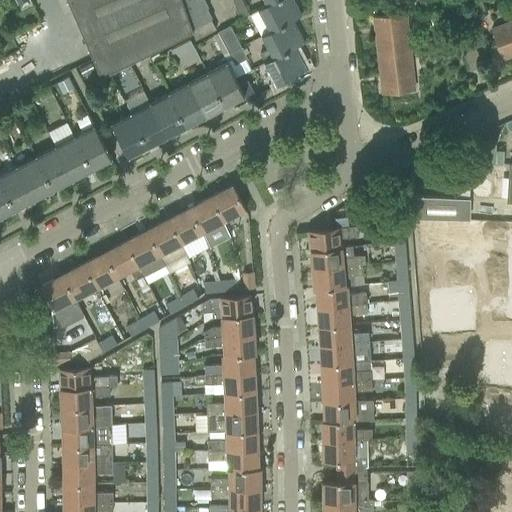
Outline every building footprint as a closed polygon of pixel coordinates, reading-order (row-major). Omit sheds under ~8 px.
[(66,0),(100,79),(130,64),(137,60),(138,59),(192,33),(190,29),(187,18),(183,7),(181,0),(66,0)] [(204,0),(198,0),(184,8),(187,18),(187,19),(206,8),(208,7),(204,0)] [(241,0),(232,0),(239,18),(248,13),(241,0)] [(249,14),(260,36),(300,15),(292,0),(274,0),(266,4),(266,5),(249,14)] [(206,8),(187,19),(191,29),(210,19),(211,18),(206,8)] [(374,16),(378,55),(408,51),(404,13),(374,16)] [(210,19),(191,29),(192,32),(195,40),(214,30),(216,29),(210,19)] [(267,50),(259,54),(263,62),(295,46),(303,42),(294,24),(292,20),(260,36),(267,50)] [(511,53),(511,21),(491,30),(501,58),(511,53)] [(218,31),(217,31),(228,53),(229,52),(241,46),(230,25),(218,31)] [(189,40),(170,49),(176,59),(194,49),(189,40)] [(229,52),(228,53),(234,65),(247,58),(246,57),(241,46),(229,52)] [(295,46),(263,62),(275,86),(307,69),(295,46)] [(408,51),(378,55),(383,93),(413,90),(408,51)] [(138,60),(130,64),(134,71),(139,68),(141,67),(138,60)] [(233,101),(236,106),(246,101),(238,85),(226,62),(206,72),(223,106),(233,101)] [(206,72),(186,82),(207,121),(217,116),(215,111),(223,106),(206,72)] [(67,78),(57,83),(62,93),(72,88),(67,78)] [(246,101),(255,96),(247,80),(238,85),(246,101)] [(186,82),(167,92),(185,127),(195,121),(198,126),(207,121),(186,82)] [(48,87),(37,93),(41,100),(52,94),(48,87)] [(167,92),(148,102),(168,141),(178,136),(176,131),(185,127),(167,92)] [(148,102),(129,112),(147,147),(156,142),(158,147),(168,141),(148,102)] [(27,105),(16,111),(22,122),(33,116),(27,105)] [(147,147),(129,112),(109,123),(129,162),(140,156),(138,151),(147,147)] [(93,127),(73,137),(91,171),(100,166),(103,171),(113,166),(93,127)] [(73,137),(54,147),(74,186),(84,181),(82,175),(91,171),(73,137)] [(494,160),(493,138),(475,139),(476,161),(494,160)] [(54,147),(35,157),(52,191),(63,185),(66,190),(74,186),(54,147)] [(35,157),(16,167),(36,206),(47,201),(44,195),(52,191),(35,157)] [(16,167),(0,175),(0,184),(14,211),(24,206),(26,211),(36,206),(16,167)] [(0,184),(0,225),(8,221),(5,216),(14,211),(0,184)] [(232,185),(211,196),(223,220),(245,209),(232,185)] [(409,217),(465,218),(466,195),(409,194),(409,217)] [(211,196),(189,207),(202,231),(209,248),(230,237),(222,221),(223,220),(211,196)] [(189,207),(168,218),(181,243),(202,231),(189,207)] [(401,208),(385,210),(387,225),(387,228),(387,229),(392,228),(403,227),(403,226),(401,208)] [(168,218),(147,230),(165,263),(186,252),(181,243),(168,218)] [(308,230),(310,249),(340,247),(339,237),(358,235),(357,225),(308,230)] [(392,228),(393,242),(394,242),(404,241),(403,227),(393,228),(392,228)] [(147,230),(126,241),(138,265),(143,275),(165,263),(147,230)] [(126,241),(104,252),(117,276),(138,265),(126,241)] [(394,242),(393,242),(394,256),(405,255),(404,241),(394,242)] [(310,249),(312,268),(361,264),(360,254),(341,255),(340,247),(310,249)] [(104,252),(83,263),(96,287),(106,282),(111,292),(122,286),(117,276),(104,252)] [(488,258),(487,266),(500,267),(500,259),(488,258)] [(83,263),(62,274),(75,298),(96,287),(83,263)] [(361,264),(312,268),(314,287),(316,287),(346,284),(349,284),(353,284),(352,275),(358,274),(362,274),(361,264)] [(406,264),(395,265),(396,280),(407,279),(406,264)] [(487,266),(487,275),(499,275),(500,267),(487,266)] [(450,268),(438,269),(439,277),(451,277),(450,268)] [(462,268),(450,268),(451,277),(463,276),(462,268)] [(253,272),(242,272),(243,288),(245,288),(254,287),(253,272)] [(62,274),(40,286),(62,327),(84,316),(75,298),(62,274)] [(235,279),(219,281),(220,291),(236,289),(235,279)] [(396,280),(388,281),(388,294),(388,296),(408,294),(407,279),(396,280)] [(219,281),(203,282),(204,292),(220,291),(219,281)] [(346,284),(316,287),(316,288),(316,289),(317,307),(366,303),(365,292),(347,294),(346,284)] [(192,289),(178,297),(183,305),(197,298),(197,297),(192,289)] [(486,291),(486,300),(498,300),(498,292),(486,291)] [(471,292),(452,294),(455,332),(474,331),(471,292)] [(209,297),(201,302),(202,308),(203,322),(210,316),(222,316),(223,316),(252,313),(250,294),(230,295),(209,297)] [(452,294),(433,295),(436,334),(455,332),(452,294)] [(178,297),(164,305),(169,313),(183,305),(178,297)] [(317,307),(319,326),(349,323),(348,313),(367,312),(366,303),(317,307)] [(409,304),(398,304),(399,319),(410,318),(409,304)] [(153,312),(140,319),(144,328),(157,320),(153,312)] [(212,325),(203,330),(204,336),(213,336),(253,333),(252,313),(223,316),(222,316),(222,318),(222,325),(212,325)] [(410,318),(399,319),(400,333),(412,333),(410,318)] [(140,319),(125,327),(130,336),(144,328),(140,319)] [(319,326),(320,344),(369,341),(368,331),(349,332),(349,323),(319,326)] [(176,329),(158,329),(158,339),(176,338),(176,329)] [(224,345),(225,353),(225,355),(253,352),(254,352),(253,333),(204,336),(204,346),(224,345)] [(111,336),(98,343),(102,351),(116,344),(111,336)] [(95,338),(69,351),(70,362),(87,360),(102,351),(98,343),(95,338)] [(176,338),(158,339),(158,348),(177,348),(176,338)] [(433,339),(421,340),(421,348),(434,347),(433,339)] [(369,341),(320,344),(321,363),(351,361),(370,359),(369,350),(369,348),(369,341)] [(412,342),(401,343),(402,357),(413,357),(412,342)] [(485,344),(483,383),(502,384),(504,345),(485,344)] [(511,345),(504,345),(502,384),(511,384),(511,345)] [(434,347),(421,348),(422,356),(434,355),(434,347)] [(53,352),(54,363),(70,362),(69,351),(53,352)] [(204,364),(204,374),(254,371),(253,352),(225,355),(225,353),(223,353),(223,363),(204,364)] [(177,355),(159,355),(159,365),(177,364),(177,355)] [(413,357),(402,357),(403,372),(414,371),(413,357)] [(321,363),(322,382),(371,378),(370,369),(352,370),(351,361),(321,363)] [(177,364),(159,365),(159,374),(178,373),(177,364)] [(59,367),(60,387),(109,385),(108,375),(89,376),(89,367),(59,367)] [(154,369),(142,369),(142,383),(152,383),(154,383),(154,369)] [(224,383),(224,392),(255,391),(254,371),(204,374),(205,384),(224,383)] [(371,378),(322,382),(323,401),(353,399),(353,390),(371,389),(371,378)] [(171,382),(160,382),(161,395),(172,395),(171,382)] [(415,382),(404,383),(404,397),(415,397),(415,382)] [(152,383),(142,383),(143,399),(155,398),(154,383),(152,383)] [(60,387),(61,406),(90,405),(90,395),(109,395),(109,385),(60,387)] [(225,401),(206,402),(206,412),(256,410),(255,396),(255,391),(224,392),(225,401)] [(415,397),(404,397),(405,412),(416,412),(415,397)] [(171,399),(161,400),(161,414),(172,414),(173,414),(172,399),(171,399)] [(353,399),(323,401),(324,419),(352,418),(352,419),(372,419),(372,408),(372,399),(353,399)] [(90,405),(61,406),(62,425),(110,423),(110,413),(110,404),(90,405)] [(155,406),(144,407),(144,422),(156,422),(155,406)] [(206,414),(195,415),(195,431),(207,431),(210,431),(212,430),(226,430),(256,429),(256,410),(206,412),(206,414)] [(172,414),(161,414),(162,429),(172,428),(173,428),(173,414),(172,414)] [(322,419),(322,439),(353,438),(371,438),(371,428),(352,428),(352,419),(352,418),(324,419),(322,419)] [(156,422),(144,422),(145,438),(156,438),(156,422)] [(405,422),(405,438),(416,438),(416,422),(405,422)] [(110,423),(62,425),(62,427),(62,444),(87,444),(92,443),(92,434),(103,433),(111,433),(110,423)] [(207,440),(207,450),(257,448),(256,429),(226,430),(226,439),(207,440)] [(172,436),(162,436),(162,451),(173,451),(174,451),(184,450),(184,442),(174,442),(174,436),(172,436)] [(353,438),(322,439),(323,459),(336,458),(337,468),(337,470),(366,469),(366,467),(366,458),(353,458),(353,438)] [(416,438),(405,438),(405,451),(416,451),(416,438)] [(87,444),(62,444),(63,463),(112,462),(112,453),(111,443),(103,443),(92,443),(87,444)] [(156,448),(145,448),(146,462),(154,462),(155,462),(156,462),(156,448)] [(227,459),(227,468),(257,467),(257,448),(207,450),(208,459),(227,459)] [(173,451),(162,451),(163,465),(174,465),(174,451),(173,451)] [(63,463),(63,482),(93,482),(93,473),(112,472),(112,462),(63,463)] [(146,462),(146,475),(146,478),(157,477),(156,462),(155,462),(154,462),(146,462)] [(209,477),(209,487),(259,487),(259,467),(257,467),(227,468),(227,469),(228,469),(229,477),(209,477)] [(323,481),(323,498),(366,498),(366,469),(337,470),(337,480),(323,481)] [(174,473),(163,473),(163,488),(175,488),(174,473)] [(406,477),(406,499),(417,499),(418,499),(418,477),(406,477)] [(63,482),(64,501),(113,500),(112,491),(93,491),(93,482),(63,482)] [(157,487),(146,487),(146,501),(155,501),(157,501),(157,487)] [(229,497),(229,506),(257,506),(259,506),(259,487),(209,487),(209,497),(229,497)] [(175,488),(163,488),(163,503),(175,502),(175,488)] [(323,498),(323,511),(364,511),(365,510),(372,510),(372,499),(366,499),(366,498),(323,498)] [(406,499),(405,511),(417,511),(418,499),(417,499),(406,499)] [(64,507),(63,511),(108,511),(109,511),(113,511),(113,500),(64,501),(64,507)] [(155,501),(146,501),(146,511),(157,511),(157,501),(155,501)]
